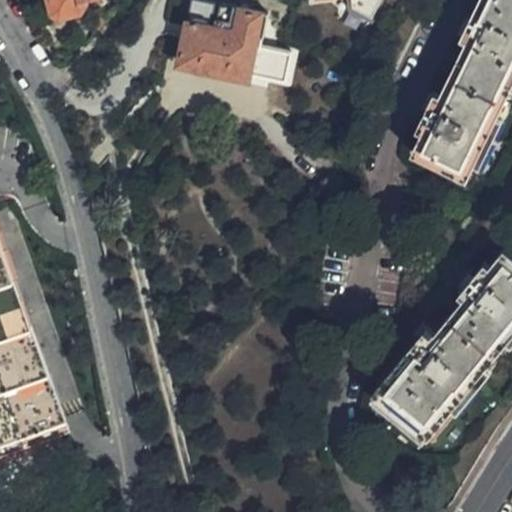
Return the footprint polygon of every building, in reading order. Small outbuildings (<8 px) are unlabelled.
[(46,0),(48,6),(56,15),(72,11),(77,4),(90,0),(46,0)] [(247,76),(260,9),(210,0),(190,0),(179,62),(247,76)] [(469,177),(496,123),(511,88),(511,0),(481,0),(483,1),(412,149),(456,172),(469,177)] [(428,437),(511,338),(511,253),(505,247),(485,272),(436,330),(416,355),(408,349),(374,391),(428,437)] [(0,440),(58,420),(14,295),(0,257),(0,440)]
